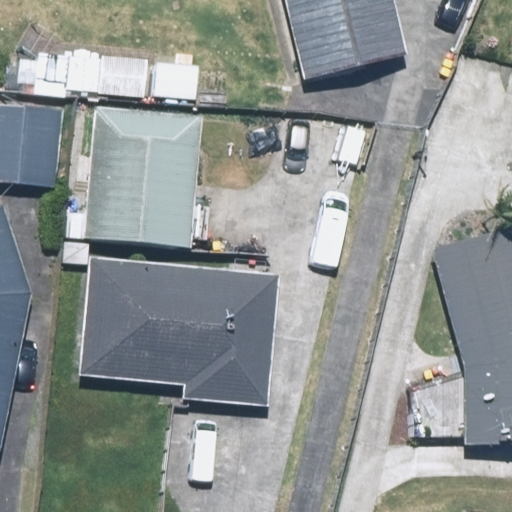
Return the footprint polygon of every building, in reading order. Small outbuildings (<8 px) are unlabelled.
[(383,0),(274,0),(296,89),(399,64),(383,0)] [(240,71),(189,69),(189,57),(148,56),(147,102),(257,106),(258,86),(239,86),(240,71)] [(53,112),(0,110),(0,193),(50,195),(53,112)] [(84,112),(83,121),(77,250),(186,255),(192,126),(148,124),(148,115),(84,112)] [(0,225),(0,443),(25,295),(0,225)] [(511,242),(426,265),(454,371),(456,452),(492,451),(492,480),(511,479),(511,242)] [(79,268),(71,380),(173,387),(172,397),(171,406),(256,412),(265,281),(79,268)]
